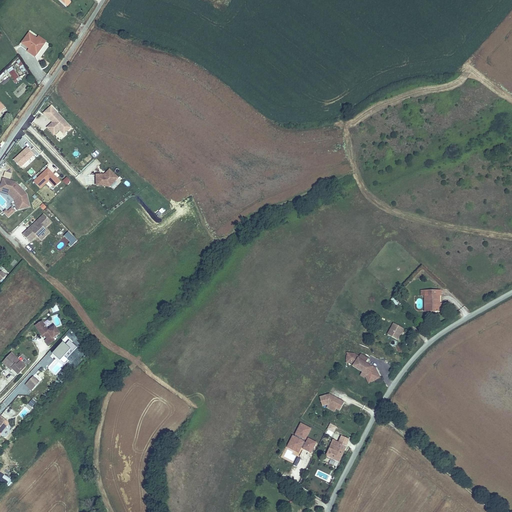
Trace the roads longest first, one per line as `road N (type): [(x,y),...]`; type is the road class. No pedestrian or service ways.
road 1 (tertiary): [(328,511),(370,422),(412,359),(511,291)]
road 2 (unclassified): [(0,153),(102,0)]
